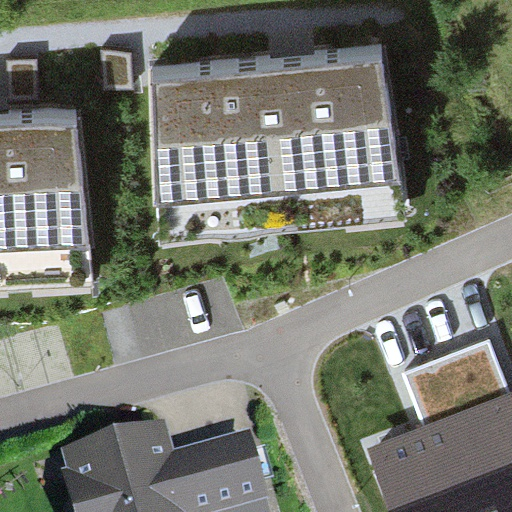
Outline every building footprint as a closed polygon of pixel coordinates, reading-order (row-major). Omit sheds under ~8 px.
[(263,57),(157,65),(162,227),(407,203),(380,45),(263,57)] [(131,51),(103,52),(104,89),(133,88),(131,51)] [(36,59),(10,60),(12,98),(38,96),(36,59)] [(0,113),(0,272),(93,268),(74,110),(0,113)] [(490,335),(406,369),(427,419),(510,386),(490,335)] [(427,419),(372,441),(401,511),(497,511),(511,506),(511,385),(510,386),(427,419)] [(170,422),(63,451),(69,472),(63,473),(74,511),(230,511),(270,501),(251,433),(179,453),(170,422)]
